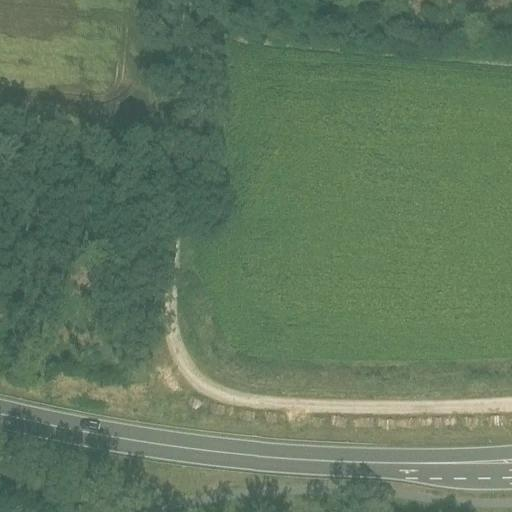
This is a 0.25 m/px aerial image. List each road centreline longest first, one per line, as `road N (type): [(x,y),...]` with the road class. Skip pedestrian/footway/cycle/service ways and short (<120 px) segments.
road 1 (primary): [(0,414),(286,460),(511,462)]
road 2 (track): [(167,209),(173,349),(200,389),(299,405),(511,405)]
